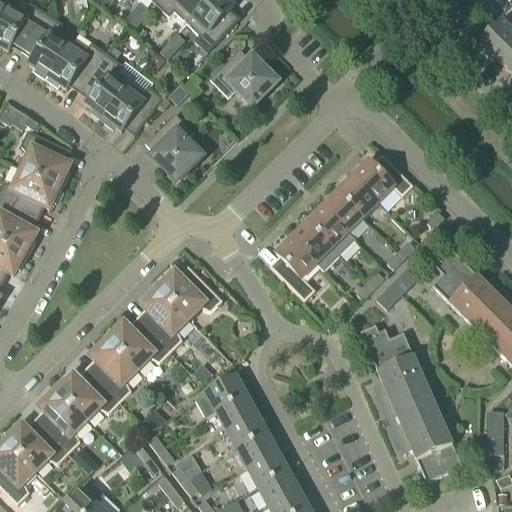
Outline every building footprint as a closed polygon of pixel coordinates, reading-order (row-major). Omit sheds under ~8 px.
[(0,0),(0,24),(11,5),(0,0)] [(101,1),(98,6),(106,12),(113,4),(108,0),(101,1)] [(145,0),(156,9),(163,0),(145,0)] [(186,28),(212,0),(163,0),(156,9),(169,21),(173,16),(186,28)] [(226,0),(212,0),(186,28),(199,40),(194,45),(207,57),(237,26),(227,17),(234,11),(228,5),(230,3),(226,0)] [(23,54),(46,18),(29,8),(26,14),(11,5),(0,24),(0,53),(1,52),(8,56),(13,48),(23,54)] [(140,5),(123,26),(134,35),(151,14),(140,5)] [(51,9),(46,18),(54,23),(57,19),(55,11),(51,9)] [(46,84),(73,44),(58,34),(62,28),(46,18),(23,54),(34,61),(28,69),(36,74),(34,76),(46,84)] [(495,62),(511,44),(511,32),(511,33),(501,22),(479,45),(495,62)] [(115,23),(109,32),(119,39),(125,30),(115,23)] [(141,27),(134,35),(142,42),(146,37),(145,30),(141,27)] [(82,93),(107,59),(91,48),(87,53),(73,44),(46,84),(57,92),(59,89),(66,94),(71,86),(82,93)] [(510,77),(511,74),(511,44),(495,62),(510,77)] [(172,53),(167,49),(160,57),(168,64),(172,59),(172,53)] [(113,50),(107,59),(114,65),(121,56),(113,50)] [(252,111),(277,86),(257,65),(254,68),(240,54),(209,84),(228,103),(236,95),(252,111)] [(165,64),(156,57),(149,66),(154,70),(161,69),(165,64)] [(101,124),(131,86),(117,76),(122,70),(114,65),(107,59),(82,93),(91,101),(85,108),(92,113),(90,116),(101,124)] [(131,86),(101,124),(112,133),(114,131),(121,136),(127,129),(137,137),(163,103),(149,92),(145,97),(131,86)] [(180,90),(168,102),(177,111),(189,99),(180,90)] [(30,122),(10,109),(2,122),(12,128),(22,135),(26,129),(34,134),(38,128),(30,122)] [(186,144),(194,137),(175,118),(145,148),(159,163),(156,165),(176,186),(202,160),(186,144)] [(22,174),(62,192),(68,179),(66,177),(69,169),(61,165),(66,154),(28,136),(21,150),(29,158),(22,174)] [(351,180),(378,207),(393,192),(402,201),(412,190),(385,163),(375,172),(368,165),(359,174),(358,173),(351,180)] [(55,206),(62,192),(22,174),(15,189),(3,187),(0,194),(0,203),(35,221),(40,209),(49,213),(52,205),(55,206)] [(363,222),(378,207),(351,180),(345,186),(346,187),(337,196),(363,222)] [(348,237),(363,222),(337,196),(328,205),(327,204),(320,210),(348,237)] [(28,233),(35,221),(0,203),(0,244),(27,259),(35,246),(32,245),(36,237),(28,233)] [(355,245),(348,237),(320,210),(314,217),(315,218),(306,227),(340,260),(355,245)] [(427,227),(434,234),(444,223),(438,216),(427,227)] [(324,276),(340,260),(306,227),(298,235),(296,234),(290,241),(317,268),(324,276)] [(302,283),(317,268),(290,241),(283,247),(285,248),(275,258),(283,265),(273,274),(304,305),(314,295),(302,283)] [(20,273),(27,259),(0,244),(0,282),(5,274),(13,279),(17,271),(20,273)] [(408,246),(397,256),(404,263),(414,253),(408,246)] [(483,342),(511,313),(511,301),(492,281),(485,288),(447,250),(435,262),(440,267),(435,272),(443,280),(432,290),(483,342)] [(386,267),(393,274),(404,263),(397,256),(386,267)] [(391,288),(401,299),(416,284),(405,273),(391,288)] [(156,291),(188,323),(200,312),(210,317),(222,305),(191,274),(182,283),(175,277),(167,284),(165,282),(156,291)] [(366,287),(373,294),(384,283),(377,276),(366,287)] [(362,304),(373,294),(366,287),(356,298),(362,304)] [(386,314),(401,299),(391,288),(376,303),(386,314)] [(177,335),(188,323),(156,291),(147,300),(149,302),(141,310),(148,317),(139,325),(170,356),(182,345),(177,335)] [(511,313),(483,342),(511,370),(511,313)] [(159,368),(170,356),(139,325),(131,334),(124,327),(116,335),(114,333),(105,342),(137,374),(149,363),(159,368)] [(388,424),(432,405),(403,338),(389,344),(385,334),(378,337),(375,330),(360,337),(382,386),(373,390),(388,424)] [(126,386),(137,374),(105,342),(96,351),(98,353),(90,361),(97,367),(88,376),(119,407),(131,396),(126,386)] [(209,380),(200,372),(195,378),(203,386),(209,380)] [(108,418),(119,407),(88,376),(80,385),(73,378),(65,386),(63,384),(54,392),(86,425),(98,413),(108,418)] [(216,417),(247,400),(236,380),(205,397),(195,404),(206,424),(216,417)] [(46,418),(37,427),(68,458),(80,447),(78,443),(91,430),(86,425),(54,392),(45,401),(47,404),(39,411),(46,418)] [(226,436),(257,418),(247,400),(216,417),(206,424),(216,418),(226,436)] [(432,405),(388,424),(403,458),(412,454),(426,487),(462,471),(432,405)] [(155,414),(140,429),(150,439),(167,426),(155,414)] [(487,437),(502,437),(502,416),(487,416),(487,437)] [(236,455),(267,437),(257,418),(226,436),(236,455)] [(57,469),(68,458),(37,427),(29,436),(22,429),(14,437),(12,434),(3,443),(35,476),(47,464),(57,469)] [(247,473),(278,456),(267,437),(236,455),(247,473)] [(502,458),(502,437),(487,437),(487,458),(502,458)] [(121,446),(126,452),(134,446),(128,440),(121,446)] [(157,458),(165,452),(155,440),(148,446),(157,458)] [(24,487),(35,476),(3,443),(0,446),(0,492),(17,509),(29,498),(24,487)] [(134,456),(143,468),(151,462),(141,450),(134,456)] [(165,452),(157,458),(166,470),(174,464),(165,452)] [(257,492),(288,475),(278,456),(247,473),(257,492)] [(81,470),(88,478),(98,469),(90,461),(81,470)] [(152,480),(160,474),(151,462),(143,468),(152,480)] [(181,489),(189,483),(179,471),(172,477),(181,489)] [(268,511),(299,494),(288,475),(257,492),(268,511)] [(511,486),(509,479),(495,485),(500,494),(511,488),(511,486)] [(167,499),(175,493),(165,481),(158,487),(167,499)] [(189,483),(181,489),(190,501),(198,495),(189,483)] [(80,493),(62,511),(93,511),(97,509),(105,500),(89,485),(80,493)] [(175,493),(167,499),(176,511),(184,505),(175,493)] [(268,511),(308,511),(299,494),(268,511)] [(506,508),(506,498),(498,498),(498,508),(506,508)]
